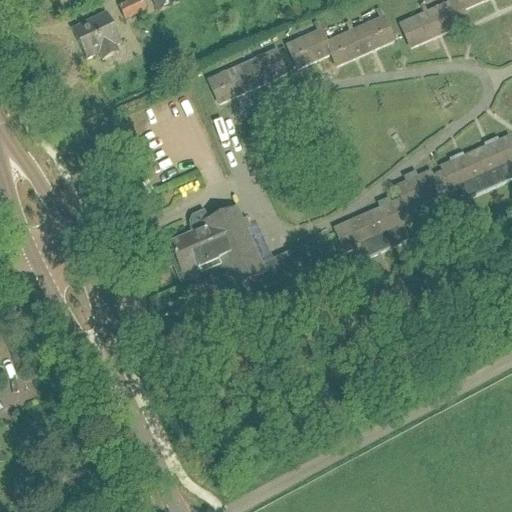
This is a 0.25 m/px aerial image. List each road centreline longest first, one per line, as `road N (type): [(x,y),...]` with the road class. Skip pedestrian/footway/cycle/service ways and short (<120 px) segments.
road 1 (residential): [(243,181),(219,125),(255,108),(474,69),(492,94),(443,145),(350,213),(272,243)]
road 2 (unclassified): [(511,360),(231,511)]
road 3 (residential): [(243,181),(80,258)]
road 4 (tertiary): [(80,258),(0,133)]
road 5 (tertiary): [(120,398),(80,258)]
road 6 (tertiary): [(41,277),(120,398)]
road 7 (tertiary): [(177,511),(120,398)]
road 8 (tertiary): [(0,163),(41,277)]
